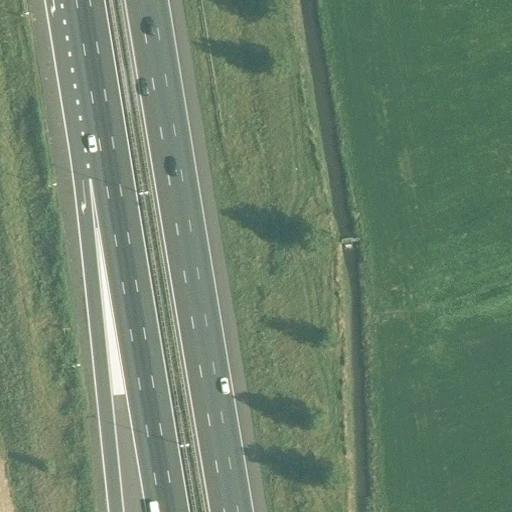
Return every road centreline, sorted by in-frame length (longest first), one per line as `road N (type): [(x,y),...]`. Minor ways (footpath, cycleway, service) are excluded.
road 1 (motorway): [(231,511),(146,0)]
road 2 (motorway): [(111,182),(167,511)]
road 3 (motorway): [(111,182),(99,349),(117,511)]
road 4 (motorway): [(82,0),(111,182)]
